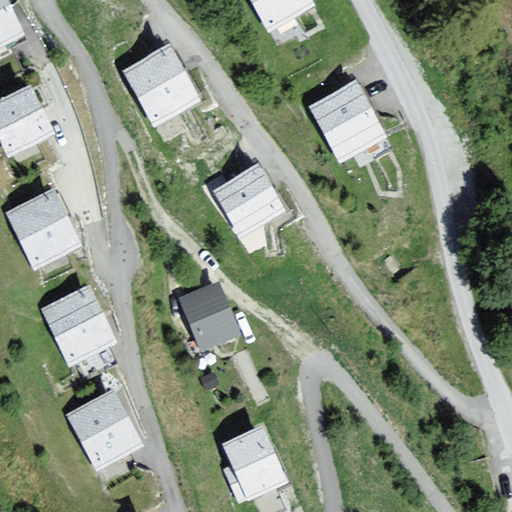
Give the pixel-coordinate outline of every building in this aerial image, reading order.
[(10,0),(0,0),(0,48),(28,35),(10,0)] [(312,0),(251,0),(270,34),(317,9),(312,0)] [(173,45),(125,71),(156,128),(204,102),(173,45)] [(361,84),(312,110),(341,164),(390,138),(361,84)] [(35,85),(0,101),(0,137),(10,157),(59,134),(35,85)] [(261,166),(216,193),(244,239),(289,212),(261,166)] [(58,191),(7,215),(34,271),(85,248),(58,191)] [(219,287),(182,302),(203,354),(241,338),(219,287)] [(95,289),(44,312),(70,370),(121,347),(95,289)] [(118,393),(70,417),(98,473),(146,448),(118,393)] [(265,418),(223,437),(234,461),(224,466),(239,499),(292,475),(265,418)]
